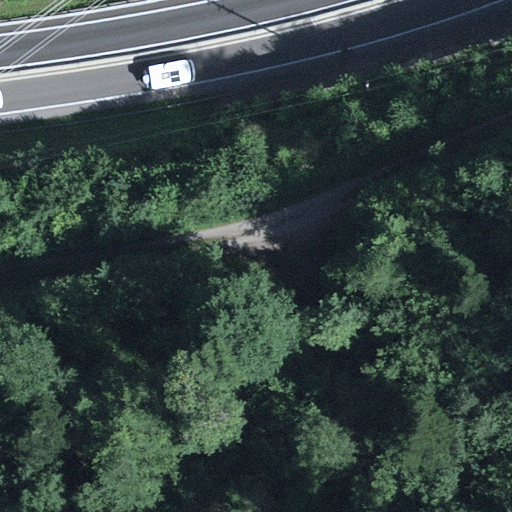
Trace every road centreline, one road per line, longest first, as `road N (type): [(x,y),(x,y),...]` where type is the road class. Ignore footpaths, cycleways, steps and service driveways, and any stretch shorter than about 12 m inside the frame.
road 1 (track): [(0,275),(248,232),(511,128)]
road 2 (primary): [(0,99),(308,45),(456,0)]
road 3 (primary): [(305,0),(0,54)]
